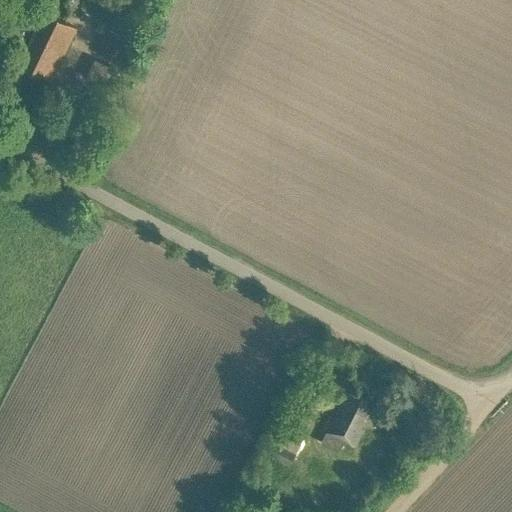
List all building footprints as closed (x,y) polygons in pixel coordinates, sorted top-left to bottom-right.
[(118,0),(145,13),(151,0),(118,0)] [(49,83),(75,28),(44,13),(20,63),(25,66),(23,70),(49,83)] [(109,28),(97,54),(118,63),(129,38),(109,28)] [(323,429),(326,431),(320,443),(337,452),(344,440),(355,446),(375,407),(369,405),(371,401),(353,391),(350,396),(346,394),(333,418),(329,416),(323,429)] [(299,437),(315,406),(300,399),(284,430),(271,456),(289,465),(302,439),(299,437)]
